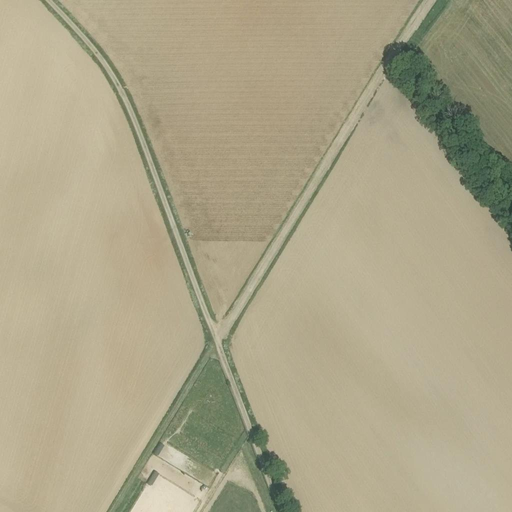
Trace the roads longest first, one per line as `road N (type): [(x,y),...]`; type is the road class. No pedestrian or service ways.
road 1 (track): [(283,511),(112,71),(48,0)]
road 2 (track): [(215,340),(435,0)]
road 3 (track): [(215,340),(111,511)]
